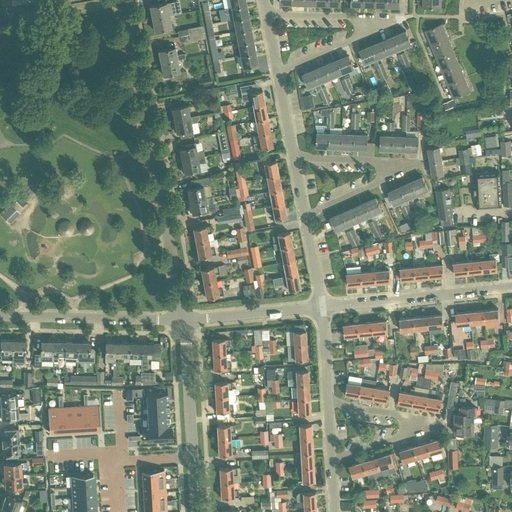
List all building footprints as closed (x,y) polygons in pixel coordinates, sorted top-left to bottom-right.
[(149,5),(151,18),(167,15),(176,13),(173,2),(165,3),(165,2),(149,5)] [(248,17),(246,5),(231,7),(225,9),(226,14),(232,13),(234,20),(248,17)] [(204,13),(206,25),(212,24),(210,11),(204,13)] [(483,25),(487,15),(478,11),(474,22),(483,25)] [(167,15),(151,18),(154,30),(170,27),(167,15)] [(234,20),(236,32),(250,29),(248,17),(234,20)] [(447,37),(441,23),(424,30),(430,44),(447,37)] [(214,36),(212,24),(206,25),(208,37),(214,36)] [(236,32),(238,43),(252,41),(250,29),(236,32)] [(203,31),(189,34),(190,41),(204,38),(203,31)] [(405,31),(393,35),(399,48),(410,43),(405,31)] [(393,35),(382,40),(387,53),(399,48),(393,35)] [(208,37),(210,48),(216,47),(214,36),(208,37)] [(430,44),(435,57),(452,50),(447,37),(430,44)] [(382,40),(370,45),(376,58),(378,63),(381,62),(382,62),(379,56),(387,53),(382,40)] [(252,41),(238,43),(240,55),(255,52),(252,41)] [(381,62),(378,63),(376,58),(370,45),(359,50),(361,55),(360,56),(361,58),(362,57),(364,63),(372,59),(374,65),(375,64),(378,72),(384,70),(381,62)] [(160,63),(176,60),(186,58),(185,53),(175,55),(174,47),(158,50),(160,63)] [(216,47),(210,48),(213,60),(219,59),(216,47)] [(452,50),(435,57),(441,71),(458,64),(452,50)] [(255,52),(240,55),(242,67),(257,65),(255,52)] [(398,55),(401,62),(407,60),(404,52),(398,55)] [(348,55),(337,60),(342,72),(344,77),(347,76),(350,75),(348,69),(353,67),(348,55)] [(219,59),(213,60),(215,73),(221,72),(219,59)] [(176,60),(160,63),(163,75),(171,73),(172,80),(187,77),(186,71),(179,72),(176,60)] [(337,60),(325,65),(331,77),(342,72),(337,60)] [(401,62),(404,69),(410,67),(407,60),(401,62)] [(458,64),(441,71),(446,83),(446,84),(464,77),(458,64)] [(317,77),(319,82),(331,77),(325,65),(314,69),(317,77)] [(318,89),(321,87),(319,82),(317,77),(314,69),(302,74),(305,80),(304,80),(305,82),(308,87),(314,84),(316,90),(318,89)] [(387,77),(384,70),(378,72),(381,79),(387,77)] [(342,79),(345,86),(348,85),(350,84),(347,76),(344,77),(342,79)] [(198,79),(199,85),(212,83),(210,77),(198,79)] [(446,84),(447,85),(452,98),(469,90),(464,77),(446,84)] [(354,91),(350,84),(348,85),(345,86),(348,93),(354,91)] [(327,94),(324,86),(321,87),(318,89),(321,96),(324,95),(327,94)] [(252,106),(264,104),(262,90),(250,92),(241,94),(243,101),(251,100),(252,106)] [(207,97),(212,100),(216,94),(211,91),(207,97)] [(324,103),(330,101),(327,94),(324,95),(321,96),(324,103)] [(445,103),(447,109),(456,105),(454,99),(445,103)] [(264,104),(252,106),(255,120),(267,118),(264,104)] [(172,116),(173,120),(189,117),(187,105),(171,108),(171,109),(170,110),(171,116),(172,116)] [(198,115),(189,117),(173,120),(174,125),(173,126),(174,131),(175,132),(179,131),(180,138),(193,136),(190,124),(198,122),(197,120),(199,119),(198,115)] [(255,120),(258,134),(270,132),(267,118),(255,120)] [(317,140),(316,148),(329,148),(330,133),(330,127),(327,127),(325,127),(324,133),(317,133),(317,138),(316,138),(316,140),(317,140)] [(270,132),(258,134),(259,142),(254,144),(255,149),(273,146),(270,132)] [(330,133),(329,148),(341,149),(342,134),(330,133)] [(354,134),(342,134),(341,149),(354,149),(354,134)] [(366,150),(366,143),(367,143),(367,140),(366,140),(367,135),(354,134),(354,149),(366,150)] [(380,135),(380,150),(392,150),(393,135),(380,135)] [(405,136),(393,135),(392,150),(404,151),(405,136)] [(417,152),(417,145),(418,145),(418,142),(417,142),(418,137),(405,136),(404,151),(417,152)] [(500,141),(501,149),(511,148),(510,141),(500,141)] [(180,156),(181,161),(204,156),(203,151),(196,152),(194,143),(179,146),(180,149),(178,149),(179,150),(178,151),(179,156),(180,156)] [(473,145),(474,155),(482,154),(480,144),(473,145)] [(427,148),(429,162),(441,160),(439,146),(427,148)] [(458,150),(459,157),(469,156),(468,148),(458,150)] [(204,156),(181,161),(182,165),(181,166),(182,172),(183,172),(199,169),(200,172),(207,170),(204,156)] [(469,156),(459,157),(460,164),(470,163),(469,156)] [(441,160),(429,162),(431,176),(443,174),(441,160)] [(263,163),(266,177),(278,175),(276,161),(270,162),(263,163)] [(243,175),(241,162),(234,163),(236,176),(243,175)] [(471,187),(472,196),(476,195),(477,208),(501,206),(499,172),(475,173),(475,187),(471,187)] [(281,189),(278,175),(266,177),(269,191),(281,189)] [(189,201),(205,198),(203,187),(210,185),(209,177),(194,180),(195,188),(186,189),(187,190),(185,191),(186,197),(188,197),(189,201)] [(413,187),(416,194),(427,189),(425,184),(426,183),(425,181),(424,182),(422,177),(417,179),(411,182),(413,187)] [(503,189),(511,188),(511,181),(510,182),(503,182),(503,189)] [(399,187),(405,199),(416,194),(413,187),(411,182),(406,184),(399,187)] [(393,204),(405,199),(399,187),(388,192),(390,197),(389,197),(390,199),(391,199),(393,204)] [(435,190),(439,219),(452,217),(448,188),(435,190)] [(511,196),(511,188),(503,189),(503,197),(511,196)] [(281,189),(269,191),(264,192),(265,195),(269,195),(271,205),(283,203),(281,189)] [(27,202),(22,198),(22,197),(18,202),(16,200),(12,205),(18,210),(27,202)] [(205,198),(189,201),(190,206),(188,207),(189,212),(191,213),(207,210),(206,204),(213,203),(212,197),(205,198)] [(367,207),(370,215),(372,220),(383,215),(379,205),(378,202),(378,203),(376,198),(370,200),(365,203),(367,207)] [(416,201),(419,209),(422,207),(422,206),(424,205),(421,198),(416,201)] [(0,213),(0,214),(10,224),(20,213),(12,205),(10,203),(0,213)] [(283,203),(271,205),(274,219),(286,216),(283,203)] [(359,205),(353,208),(355,213),(358,220),(370,215),(367,207),(365,203),(359,205)] [(402,207),(405,214),(410,212),(407,205),(402,207)] [(419,209),(422,216),(428,213),(424,205),(422,206),(422,207),(419,209)] [(224,209),(225,216),(240,213),(239,207),(224,209)] [(342,213),(347,225),(358,220),(355,213),(353,208),(348,210),(342,213)] [(336,230),(347,225),(342,213),(330,218),(332,223),(332,225),(333,225),(336,230)] [(230,215),(231,222),(241,221),(240,214),(230,215)] [(369,222),(373,230),(376,229),(375,228),(378,227),(375,220),(369,222)] [(411,222),(405,224),(408,231),(415,229),(411,222)] [(92,233),(92,231),(92,229),(90,227),(88,225),(85,225),(83,226),(81,227),(80,230),(80,232),(80,234),(82,236),(84,237),(86,237),(88,237),(90,235),(92,233)] [(193,228),(195,243),(208,240),(207,233),(211,232),(210,225),(205,226),(193,228)] [(71,235),(72,232),(71,230),(70,228),(68,227),(66,227),(64,228),(62,229),(61,231),(61,233),(61,234),(62,237),(64,238),(67,238),(68,237),(70,236),(71,235)] [(373,230),(376,237),(382,235),(378,227),(375,228),(376,229),(373,230)] [(346,232),(350,240),(353,239),(352,238),(355,236),(352,229),(346,232)] [(447,229),(448,245),(454,244),(454,234),(457,234),(457,229),(447,229)] [(424,234),(425,240),(432,239),(432,244),(437,243),(436,231),(424,234)] [(274,249),(280,248),(292,246),(289,232),(277,234),(279,242),(273,244),(274,249)] [(240,233),(237,234),(238,241),(245,240),(244,234),(240,235),(240,233)] [(350,240),(353,247),(359,244),(355,236),(352,238),(353,239),(350,240)] [(208,240),(195,243),(198,257),(211,255),(211,254),(215,253),(214,246),(209,247),(208,240)] [(386,252),(392,251),(393,251),(391,241),(384,242),(386,252)] [(511,242),(503,243),(503,257),(508,256),(511,255),(511,242)] [(371,247),(373,253),(379,252),(378,245),(371,247)] [(280,248),(282,262),(294,260),(292,246),(280,248)] [(237,256),(247,254),(248,254),(246,247),(228,250),(229,257),(237,256)] [(351,249),(353,256),(359,254),(357,247),(351,249)] [(367,255),(373,253),(371,247),(365,248),(367,255)] [(247,254),(237,256),(238,263),(248,262),(247,254)] [(481,259),(482,271),(489,271),(497,270),(495,258),(481,259)] [(467,261),(469,273),(475,273),(475,272),(482,271),(481,259),(467,261)] [(294,260),(282,262),(285,276),(297,274),(294,260)] [(469,273),(467,261),(452,262),(454,274),(461,273),(461,274),(469,273)] [(428,265),(429,277),(436,276),(443,276),(442,264),(428,265)] [(384,270),(374,271),(375,282),(383,281),(383,282),(390,281),(388,265),(384,265),(384,270)] [(414,266),(415,278),(421,278),(421,277),(429,277),(428,265),(414,266)] [(200,269),(203,283),(216,281),(214,274),(219,273),(218,266),(213,267),(213,266),(200,269)] [(415,278),(414,266),(399,268),(401,279),(408,279),(415,278)] [(374,271),(360,272),(361,284),(368,283),(375,282),(374,271)] [(361,284),(360,272),(346,273),(346,279),(345,279),(346,285),(347,285),(354,285),(361,284)] [(251,274),(245,275),(246,282),(253,281),(252,275),(251,274)] [(300,288),(297,274),(285,276),(272,278),(274,285),(286,283),(288,290),(300,288)] [(216,281),(203,283),(206,298),(218,295),(223,294),(222,287),(217,288),(216,281)] [(243,286),(244,292),(254,291),(253,284),(243,286)] [(497,308),(483,310),(484,322),(485,328),(499,327),(497,308)] [(483,310),(469,311),(471,328),(476,327),(475,323),(484,322),(483,310)] [(471,328),(469,311),(455,313),(456,325),(462,324),(462,329),(471,328)] [(428,315),(429,328),(443,326),(442,314),(428,315)] [(413,317),(414,329),(429,328),(428,315),(413,317)] [(414,329),(413,317),(399,318),(401,331),(414,329)] [(371,321),(373,334),(387,332),(386,320),(371,321)] [(373,334),(371,321),(357,323),(359,335),(359,339),(364,339),(363,335),(373,334)] [(358,335),(357,323),(343,324),(344,337),(358,335)] [(293,331),(293,345),(306,344),(305,330),(293,331)] [(211,340),(212,354),(225,354),(224,346),(229,346),(228,339),(224,339),(211,340)] [(12,360),(13,340),(0,340),(0,353),(1,353),(1,360),(12,360)] [(12,360),(12,365),(16,365),(16,360),(24,360),(24,354),(25,354),(25,340),(13,340),(12,360)] [(52,361),(53,341),(41,340),(40,354),(35,354),(35,367),(41,367),(42,361),(52,361)] [(53,341),(52,361),(59,361),(59,354),(65,355),(65,341),(53,341)] [(77,342),(65,341),(65,355),(64,361),(76,362),(77,355),(77,342)] [(77,342),(77,355),(76,362),(94,362),(94,349),(89,349),(89,342),(77,342)] [(116,385),(117,376),(117,361),(118,343),(105,342),(105,356),(105,361),(111,362),(111,366),(113,366),(113,376),(111,376),(111,380),(105,380),(104,385),(116,385)] [(129,343),(118,343),(117,361),(124,361),(124,356),(129,356),(129,343)] [(141,343),(129,343),(129,356),(141,357),(141,343)] [(147,357),(159,357),(160,344),(141,343),(141,357),(140,367),(147,368),(147,357)] [(306,344),(293,345),(294,360),(306,359),(306,344)] [(225,361),(225,354),(212,354),(213,369),(226,368),(225,368),(230,368),(230,361),(225,361)] [(443,363),(433,364),(432,371),(438,373),(443,373),(443,363)] [(406,374),(408,367),(401,366),(399,377),(405,378),(406,374)] [(296,379),(296,385),(308,384),(307,370),(287,371),(288,379),(296,379)] [(155,373),(140,372),(140,375),(140,384),(155,384),(155,381),(155,373)] [(0,386),(12,387),(13,380),(0,379),(0,386)] [(449,395),(455,396),(457,382),(451,381),(449,395)] [(214,382),(215,397),(227,396),(227,389),(231,389),(231,382),(226,382),(214,382)] [(345,394),(360,397),(362,385),(347,382),(346,387),(345,388),(344,393),(345,393),(345,394)] [(297,399),(309,399),(308,384),(296,385),(297,399)] [(360,397),(373,399),(375,387),(362,385),(360,397)] [(375,387),(373,399),(387,402),(389,390),(375,387)] [(397,404),(411,406),(413,394),(414,389),(410,389),(410,393),(399,391),(397,404)] [(411,406),(425,409),(427,397),(428,392),(425,391),(424,396),(413,394),(411,406)] [(0,395),(0,399),(0,407),(17,406),(16,399),(23,399),(22,393),(11,394),(11,395),(0,395)] [(146,395),(147,406),(168,405),(168,394),(146,395)] [(427,397),(425,409),(439,411),(442,394),(439,394),(438,398),(427,397)] [(228,403),(227,396),(215,397),(216,412),(228,411),(228,410),(233,410),(232,403),(228,403)] [(309,399),(297,399),(298,414),(310,413),(309,399)] [(486,404),(504,407),(505,401),(486,399),(486,404)] [(86,406),(87,430),(100,430),(99,405),(88,406),(86,406)] [(148,417),(169,416),(168,405),(147,406),(148,417)] [(17,406),(0,407),(1,419),(12,418),(12,419),(27,419),(27,413),(17,413),(17,406)] [(75,431),(87,430),(86,406),(84,406),(73,407),(75,431)] [(62,432),(61,407),(59,407),(48,408),(49,433),(62,432)] [(62,432),(75,431),(73,407),(63,407),(61,407),(62,432)] [(455,413),(455,423),(474,423),(482,423),(482,416),(476,416),(476,407),(460,407),(462,407),(462,413),(455,413)] [(170,427),(170,426),(169,416),(148,417),(148,427),(148,428),(159,427),(170,427)] [(298,424),(299,439),(311,439),(310,423),(298,424)] [(474,423),(455,423),(455,434),(474,434),(474,423)] [(217,440),(230,439),(230,432),(234,431),(234,424),(229,425),(229,424),(216,425),(217,440)] [(486,424),(486,439),(498,440),(498,425),(486,424)] [(170,427),(159,427),(160,438),(160,440),(172,439),(172,437),(171,426),(170,426),(170,427)] [(160,438),(159,427),(148,428),(148,427),(147,428),(148,438),(148,440),(160,440),(160,438)] [(2,430),(2,443),(18,443),(18,429),(2,430)] [(240,438),(230,439),(217,440),(218,454),(231,453),(235,453),(235,446),(240,445),(240,438)] [(441,438),(427,442),(431,454),(444,450),(441,438)] [(312,452),(311,439),(299,439),(300,453),(312,452)] [(498,440),(486,439),(486,447),(497,448),(498,440)] [(73,453),(97,451),(97,442),(72,443),(73,453)] [(427,442),(413,446),(417,458),(431,454),(427,442)] [(18,443),(2,443),(3,456),(19,455),(18,443)] [(413,446),(399,450),(403,462),(417,458),(413,446)] [(251,450),(252,458),(268,457),(267,449),(251,450)] [(456,450),(448,450),(448,468),(457,468),(457,450),(456,450)] [(313,466),(312,452),(300,453),(301,467),(313,466)] [(396,471),(390,453),(377,457),(380,469),(387,467),(389,473),(396,471)] [(489,466),(492,466),(492,465),(502,466),(502,456),(489,455),(489,466)] [(67,466),(92,465),(92,457),(67,458),(67,466)] [(363,461),(367,473),(380,469),(377,457),(363,461)] [(367,473),(363,461),(349,465),(349,466),(348,466),(350,472),(351,471),(352,477),(367,473)] [(3,464),(4,476),(20,475),(20,468),(26,468),(26,463),(3,464)] [(503,466),(502,466),(492,465),(492,466),(492,483),(503,483),(503,466)] [(313,466),(301,467),(302,482),(314,481),(313,466)] [(219,468),(220,483),(233,482),(232,475),(237,474),(236,467),(232,468),(232,467),(219,468)] [(435,471),(438,478),(444,476),(442,469),(435,471)] [(164,481),(164,479),(164,470),(143,471),(143,480),(143,482),(144,482),(164,481)] [(438,478),(435,471),(429,472),(431,480),(438,478)] [(71,475),(72,487),(94,485),(93,474),(71,475)] [(20,475),(4,476),(5,488),(27,487),(27,482),(20,482),(20,475)] [(129,477),(132,486),(138,484),(136,476),(129,477)] [(416,478),(405,482),(408,492),(420,491),(416,478)] [(428,478),(420,480),(423,487),(430,484),(428,478)] [(144,493),(165,492),(164,483),(164,481),(144,482),(143,482),(144,489),(144,493)] [(233,489),(233,482),(220,483),(221,497),(234,497),(234,496),(238,496),(238,489),(233,489)] [(391,484),(385,485),(385,486),(387,493),(390,492),(394,491),(391,484)] [(94,496),(94,485),(72,487),(73,497),(94,496)] [(404,486),(397,488),(398,493),(399,494),(405,492),(404,486)] [(144,493),(145,504),(166,503),(165,501),(165,492),(144,493)] [(303,501),(303,507),(316,507),(315,492),(299,493),(296,496),(297,501),(303,501)] [(24,511),(28,499),(28,498),(23,497),(22,500),(18,498),(17,499),(6,496),(5,500),(3,499),(0,507),(16,511),(24,511)] [(95,507),(94,496),(73,497),(73,508),(95,507)] [(444,497),(442,504),(449,506),(450,499),(444,497)] [(416,508),(424,509),(425,499),(416,498),(416,508)] [(457,501),(456,508),(462,509),(463,507),(464,503),(457,501)] [(166,511),(166,505),(166,503),(145,504),(145,511),(166,511)] [(463,507),(462,509),(468,511),(470,505),(464,503),(463,507)]
